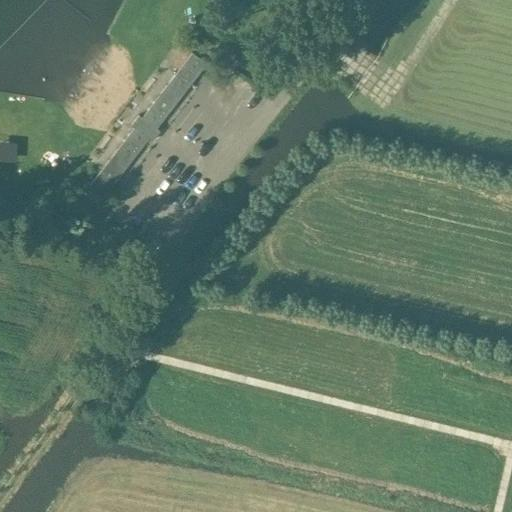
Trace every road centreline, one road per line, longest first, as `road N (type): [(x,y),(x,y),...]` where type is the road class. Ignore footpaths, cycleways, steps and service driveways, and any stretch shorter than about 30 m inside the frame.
road 1 (unclassified): [(186,224),(358,0)]
road 2 (track): [(0,498),(110,344)]
road 3 (track): [(110,344),(186,224)]
road 4 (track): [(451,0),(390,89),(371,77)]
